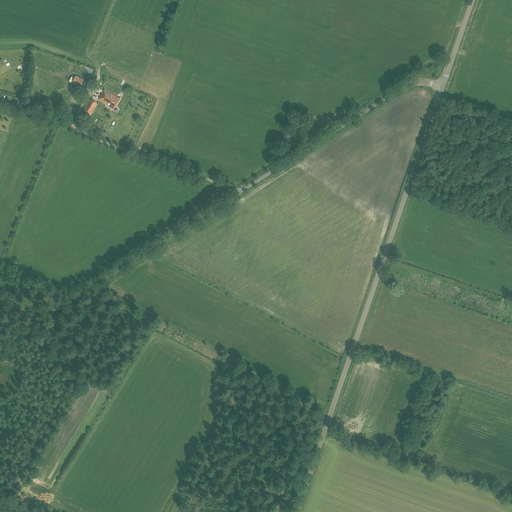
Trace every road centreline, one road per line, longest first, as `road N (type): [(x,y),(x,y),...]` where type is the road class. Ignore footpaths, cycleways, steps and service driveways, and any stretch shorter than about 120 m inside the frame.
road 1 (secondary): [(298,511),(442,87)]
road 2 (unclassified): [(0,346),(240,192)]
road 3 (unclassified): [(0,103),(240,192)]
road 4 (unclassified): [(240,192),(408,85),(442,87)]
